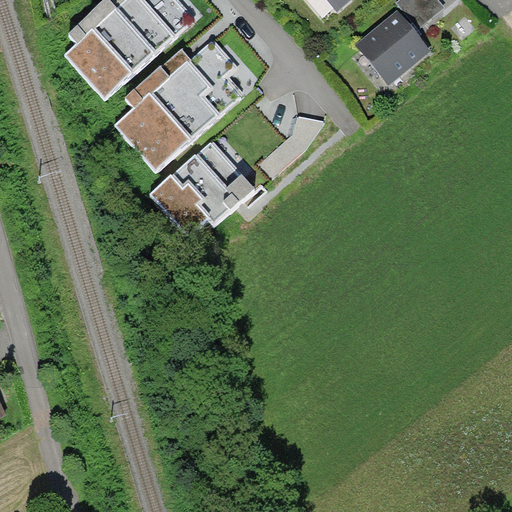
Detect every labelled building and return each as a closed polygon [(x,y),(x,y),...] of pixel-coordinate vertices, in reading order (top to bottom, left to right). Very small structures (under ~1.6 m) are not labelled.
[(106,102),(198,21),(179,0),(109,0),(69,35),(78,45),(65,56),(106,102)] [(356,0),(329,0),(340,14),(356,0)] [(448,13),(437,0),(401,0),(394,6),(402,15),(419,36),(448,13)] [(402,15),(354,54),(386,93),(434,55),(402,15)] [(134,113),(118,128),(157,172),(241,96),(227,80),(239,69),(213,41),(190,61),(181,52),(124,103),(134,113)] [(256,155),(280,136),(258,110),(235,129),(256,155)] [(213,140),(149,197),(187,240),(208,221),(215,228),(241,205),(258,190),(213,140)]
